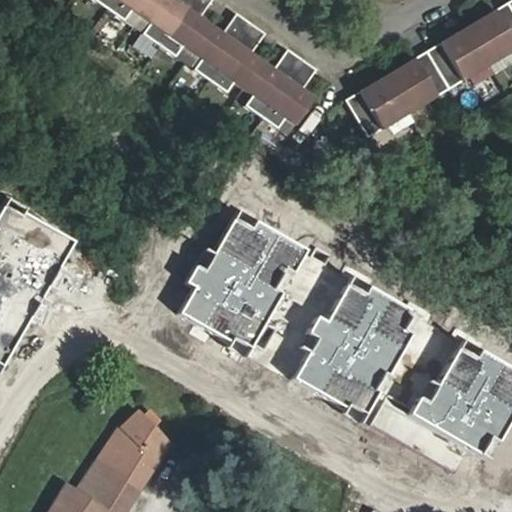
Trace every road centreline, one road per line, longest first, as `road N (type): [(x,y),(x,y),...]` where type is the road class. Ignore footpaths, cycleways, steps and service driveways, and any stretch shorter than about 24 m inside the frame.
road 1 (unknown): [(0,414),(79,285),(479,511)]
road 2 (residential): [(256,0),(336,57),(387,27)]
